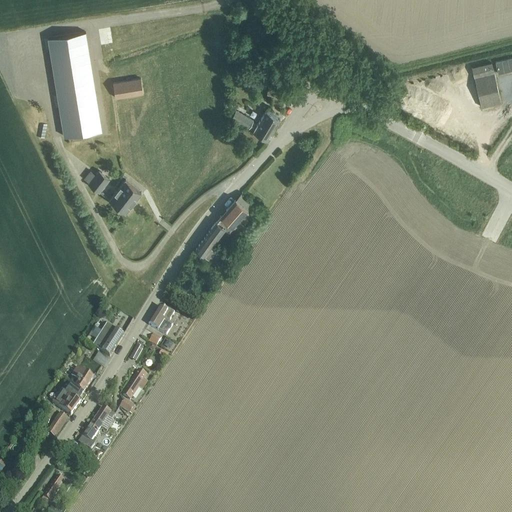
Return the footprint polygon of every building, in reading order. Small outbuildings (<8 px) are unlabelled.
[(100,27),(102,44),(115,42),(113,25),(100,27)] [(102,131),(90,59),(89,55),(85,32),(64,35),(48,38),(64,137),(102,131)] [(511,57),(495,62),(498,74),(511,70),(511,57)] [(472,67),(481,107),(501,103),(492,63),(472,67)] [(113,83),(115,98),(143,93),(141,78),(113,83)] [(282,107),(284,94),(271,91),(267,90),(266,96),(270,97),(269,104),(282,107)] [(231,118),(249,128),(253,121),(235,110),(231,118)] [(253,131),(256,133),(268,140),(280,119),(266,110),(253,131)] [(88,184),(99,192),(109,179),(99,170),(96,175),(91,171),(84,179),(89,183),(88,184)] [(125,180),(109,200),(125,213),(141,192),(125,180)] [(216,221),(221,225),(225,220),(229,224),(225,230),(228,232),(232,227),(235,229),(239,224),(240,225),(244,219),(245,219),(251,213),(235,199),(220,216),(216,221)] [(204,256),(213,262),(219,254),(210,247),(225,228),(221,225),(216,221),(195,249),(204,256)] [(235,229),(245,238),(250,233),(240,225),(239,224),(235,229)] [(148,325),(158,331),(167,336),(173,325),(170,324),(168,323),(175,313),(169,309),(167,311),(159,307),(148,325)] [(94,345),(93,347),(109,357),(123,336),(107,326),(98,339),(94,335),(89,342),(94,345)] [(149,341),(156,346),(161,339),(153,334),(149,341)] [(174,349),(176,341),(169,340),(167,347),(174,349)] [(143,349),(137,346),(130,359),(136,362),(143,349)] [(88,347),(86,351),(95,357),(98,352),(88,347)] [(162,351),(159,356),(166,360),(169,356),(162,351)] [(71,385),(83,393),(93,378),(78,367),(71,376),(73,377),(71,379),(73,380),(71,383),(71,385)] [(142,390),(147,382),(143,380),(146,376),(138,371),(122,394),(130,399),(138,388),(142,390)] [(78,399),(83,393),(71,385),(66,393),(62,390),(53,404),(71,417),(80,403),(79,403),(81,401),(78,399)] [(124,400),(120,407),(129,413),(132,415),(136,408),(124,400)] [(102,408),(82,437),(78,434),(75,438),(80,441),(78,444),(91,452),(95,446),(91,443),(102,426),(103,426),(108,419),(111,421),(114,416),(102,408)] [(47,431),(55,437),(69,419),(60,412),(47,431)] [(57,476),(42,496),(50,502),(59,489),(66,494),(73,483),(59,473),(57,476)]
